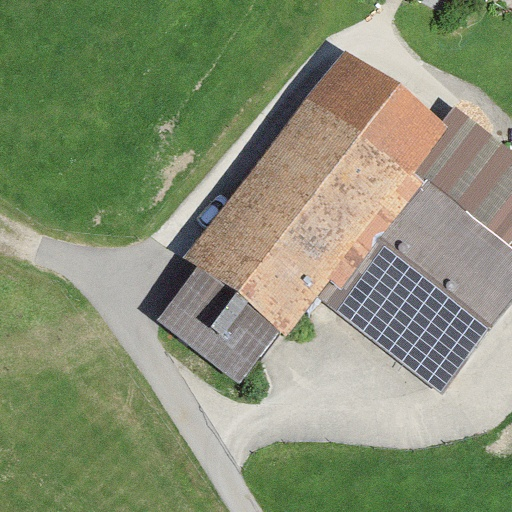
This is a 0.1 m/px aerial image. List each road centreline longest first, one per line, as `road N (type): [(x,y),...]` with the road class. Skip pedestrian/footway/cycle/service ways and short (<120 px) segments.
road 1 (track): [(336,49),(171,254),(112,286),(46,254),(0,219)]
road 2 (unclassified): [(249,511),(112,286)]
